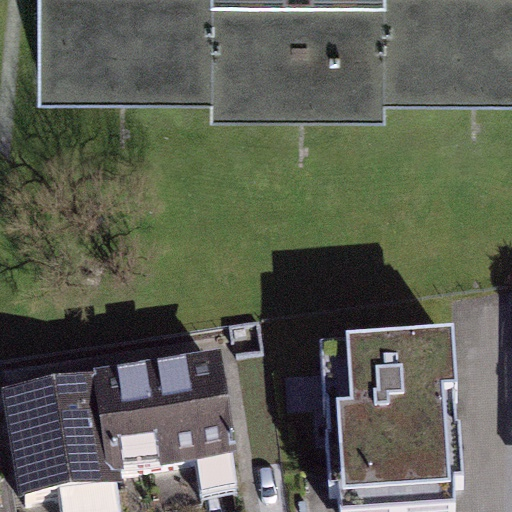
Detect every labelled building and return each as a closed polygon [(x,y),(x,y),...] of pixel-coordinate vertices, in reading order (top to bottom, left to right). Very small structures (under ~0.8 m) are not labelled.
[(38,0),(38,77),(207,79),(208,0),(38,0)] [(383,0),(208,0),(207,79),(207,98),(383,100),(383,77),(383,0)] [(511,0),(383,0),(383,77),(511,78),(511,0)] [(454,339),(321,348),(331,494),(342,493),(343,511),(433,511),(456,510),(454,485),(464,485),(454,339)] [(224,355),(7,392),(25,499),(242,463),(224,355)]
